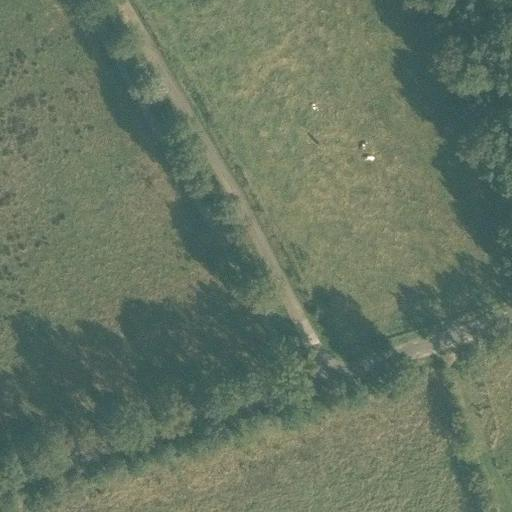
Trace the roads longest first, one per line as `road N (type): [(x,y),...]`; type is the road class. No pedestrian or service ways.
road 1 (tertiary): [(511,317),(0,485)]
road 2 (track): [(327,376),(116,0)]
